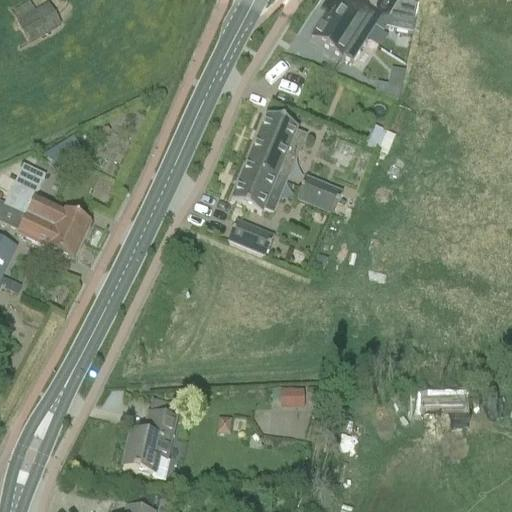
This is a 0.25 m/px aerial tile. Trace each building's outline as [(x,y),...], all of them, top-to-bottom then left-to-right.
[(361,0),(336,0),(309,42),(339,61),(340,60),(350,67),(374,30),(382,35),(385,32),(410,37),(418,0),(394,0),(390,5),(388,16),(381,14),(373,9),(374,8),(361,0)] [(17,24),(29,45),(59,27),(47,6),(17,24)] [(375,86),(373,96),(396,106),(403,75),(389,72),(386,88),(375,86)] [(265,118),(246,162),(265,170),(261,177),(284,187),(303,140),(294,136),(296,132),(265,118)] [(45,160),(53,174),(80,157),(72,142),(45,160)] [(265,170),(246,162),(229,205),(260,218),(262,214),(271,218),(284,187),(261,177),(265,170)] [(22,169),(2,210),(80,246),(89,227),(61,214),(59,218),(32,205),(44,179),(22,169)] [(320,201),(315,213),(330,219),(339,196),(303,180),(298,192),(320,201)] [(294,204),(315,213),(320,201),(298,192),(294,204)] [(77,253),(80,246),(2,210),(2,211),(0,209),(0,227),(17,235),(15,239),(71,266),(77,253)] [(224,244),(262,260),(271,240),(233,224),(224,244)] [(0,280),(14,250),(0,243),(0,280)] [(468,416),(467,390),(416,392),(417,419),(468,416)] [(279,391),(280,410),(304,409),(303,391),(279,391)] [(320,395),(305,395),(306,407),(320,407),(320,395)] [(152,480),(151,483),(163,485),(167,466),(164,465),(173,424),(147,419),(142,441),(129,438),(121,473),(131,475),(131,476),(136,477),(136,476),(152,480)]
